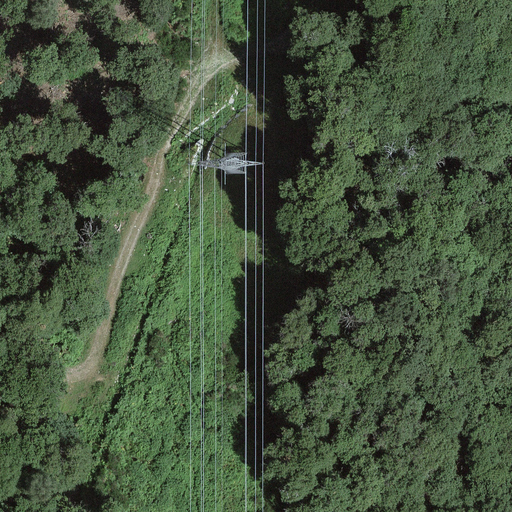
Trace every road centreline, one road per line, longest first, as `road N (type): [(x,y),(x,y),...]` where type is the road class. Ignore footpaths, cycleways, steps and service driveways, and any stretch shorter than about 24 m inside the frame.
road 1 (track): [(255,100),(229,67),(196,79),(160,150),(89,373),(60,374),(0,268)]
road 2 (track): [(299,511),(258,284),(268,140),(255,100)]
